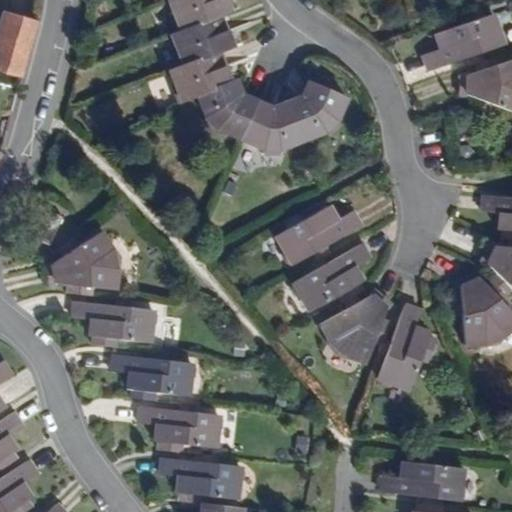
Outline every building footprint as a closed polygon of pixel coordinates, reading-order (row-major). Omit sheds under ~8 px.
[(219,14),(228,10),(224,0),(168,0),(173,13),(168,16),(174,31),(219,14)] [(0,17),(0,69),(20,76),(35,20),(2,10),(0,17)] [(477,51),(502,43),(504,39),(501,30),(496,30),(490,12),(458,23),(456,15),(436,21),(439,30),(434,32),(438,45),(422,51),(428,68),(465,55),(477,51)] [(218,50),(232,45),(219,14),(174,31),(170,33),(176,49),(172,50),(178,66),(218,50)] [(200,92),(230,81),(218,50),(178,66),(168,69),(176,90),(172,92),(176,101),(200,92)] [(478,62),(480,61),(477,51),(465,55),(468,65),(478,62)] [(511,59),(499,63),(497,56),(480,61),(478,62),(480,71),(457,77),(457,90),(477,98),(488,102),(511,112),(511,59)] [(222,127),(241,135),(256,100),(246,95),(238,77),(230,81),(200,92),(207,114),(206,116),(218,130),(222,127)] [(343,124),(338,118),(347,97),(310,82),(304,96),(287,102),(287,103),(303,140),(326,130),(330,134),(343,124)] [(475,104),(485,108),(488,102),(477,98),(475,104)] [(284,147),(303,140),(287,103),(287,102),(274,108),(256,100),(241,135),(266,145),(266,152),(284,153),(284,147)] [(511,196),(482,193),(480,211),(498,213),(495,228),(501,229),(500,237),(508,238),(511,238),(511,196)] [(311,252),(323,245),(358,225),(349,210),(334,218),(326,204),(323,206),(320,200),(300,211),(303,217),(275,233),(283,250),(281,255),(285,261),(292,263),(311,252)] [(27,233),(47,243),(61,216),(40,206),(27,233)] [(114,273),(118,273),(119,263),(116,252),(109,240),(106,241),(99,230),(74,247),(63,254),(49,264),(44,265),(49,283),(54,281),(67,283),(66,292),(89,294),(90,285),(113,288),(114,273)] [(63,254),(74,247),(69,239),(58,247),(63,254)] [(511,245),(507,245),(495,244),(487,240),(479,256),(484,259),(494,270),(486,277),(491,282),(503,295),(511,288),(511,245)] [(355,284),(360,281),(352,267),(367,258),(358,243),(323,263),(310,271),(291,282),(289,286),(294,296),(300,296),(308,311),(336,295),(340,302),(342,301),(353,294),(358,291),(355,284)] [(315,259),(319,256),(327,252),(323,245),(311,252),(315,259)] [(305,264),(310,271),(323,263),(319,256),(315,259),(305,264)] [(507,328),(511,323),(511,313),(501,302),(506,298),(503,295),(491,282),(486,286),(472,270),(456,279),(459,284),(459,294),(461,310),(463,343),(481,342),(481,346),(489,345),(503,339),(509,332),(507,328)] [(380,344),(382,340),(389,322),(379,319),(385,305),(389,301),(374,288),(368,294),(357,301),(346,307),(316,324),(324,337),(322,339),(328,347),(338,356),(350,361),(351,358),(364,363),(372,341),(380,344)] [(346,307),(357,301),(353,294),(342,301),(346,307)] [(148,342),(150,323),(155,321),(156,312),(150,308),(127,305),(128,299),(114,297),(112,304),(73,299),(71,315),(91,318),(88,335),(93,336),(91,345),(113,348),(115,338),(148,342)] [(433,339),(426,336),(428,331),(411,324),(417,309),(402,303),(388,342),(383,354),(376,373),(378,384),(387,387),(392,384),(407,389),(419,357),(426,359),(433,339)] [(377,352),(383,354),(388,342),(382,340),(380,344),(377,352)] [(155,360),(166,362),(167,353),(156,352),(155,360)] [(186,380),(191,376),(191,368),(187,364),(166,362),(155,360),(113,356),(111,372),(124,373),(122,389),(129,390),(128,397),(155,400),(156,392),(184,395),(186,380)] [(0,409),(3,407),(0,402),(0,380),(11,372),(3,360),(0,361),(0,409)] [(178,410),(192,411),(194,404),(179,402),(178,410)] [(180,443),(214,446),(216,432),(220,428),(221,419),(217,414),(192,411),(178,410),(140,406),(138,421),(152,423),(150,439),(157,440),(156,448),(179,450),(180,443)] [(11,450),(16,446),(7,433),(21,423),(12,410),(0,417),(0,467),(16,457),(11,450)] [(202,460),(216,462),(217,455),(203,453),(202,460)] [(464,486),(459,481),(461,466),(428,463),(429,455),(406,453),(405,461),(400,460),(398,475),(382,473),(380,491),(421,495),(433,496),(459,499),(463,495),(464,486)] [(233,498),(235,487),(242,482),(243,471),(235,464),(216,462),(202,460),(160,455),(158,473),(178,476),(176,491),(181,492),(180,499),(201,501),(201,495),(233,498)] [(9,511),(21,511),(32,505),(28,498),(33,495),(24,481),(36,473),(27,459),(0,477),(0,511),(6,511),(8,511),(9,511)] [(67,511),(57,500),(44,511),(67,511)] [(240,511),(241,506),(201,501),(199,511),(240,511)] [(441,511),(442,504),(432,502),(420,501),(417,501),(416,511),(410,510),(410,511),(441,511)]
